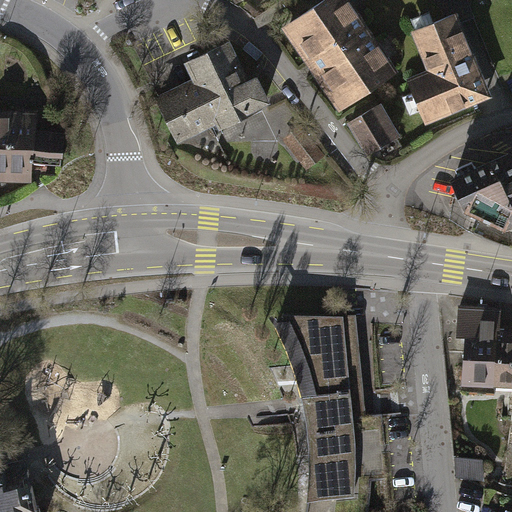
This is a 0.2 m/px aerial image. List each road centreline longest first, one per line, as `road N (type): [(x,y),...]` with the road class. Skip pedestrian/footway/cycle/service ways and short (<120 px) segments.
road 1 (residential): [(197,0),(247,26),(284,62),(390,199)]
road 2 (secondary): [(384,256),(208,222),(131,221)]
road 3 (residential): [(425,262),(442,511)]
road 4 (secondary): [(135,260),(384,256)]
road 5 (residential): [(81,51),(118,120),(131,221)]
road 6 (residential): [(390,199),(412,168),(463,134),(511,115)]
road 7 (secondary): [(0,281),(135,260)]
road 8 (secondary): [(131,221),(0,245)]
